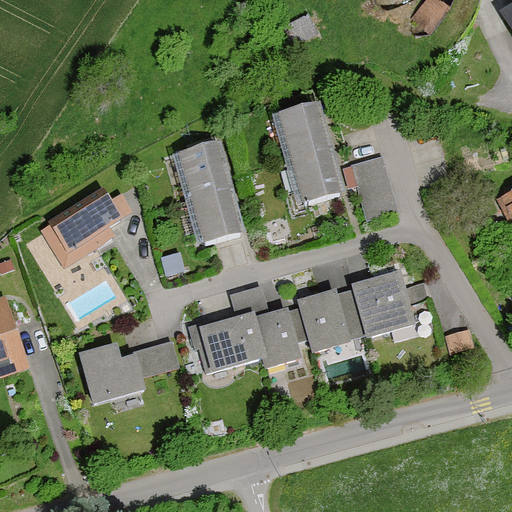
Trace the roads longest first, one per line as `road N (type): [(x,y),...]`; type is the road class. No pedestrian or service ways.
road 1 (residential): [(428,235),(158,307)]
road 2 (residential): [(511,392),(242,464)]
road 3 (residential): [(242,464),(67,511)]
road 4 (residential): [(511,376),(428,235)]
